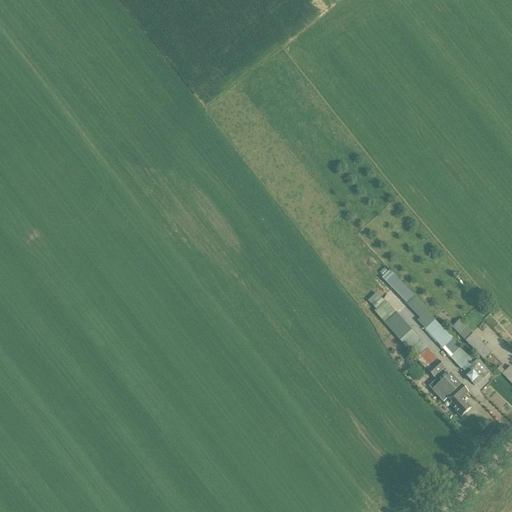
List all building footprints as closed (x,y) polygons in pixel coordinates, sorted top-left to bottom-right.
[(413,297),(414,296),(413,296),(389,271),(381,279),(392,290),(406,304),(420,318),(418,321),(426,330),(425,331),(461,370),(471,360),(413,297)] [(374,311),(434,378),(445,369),(385,300),(384,301),(376,293),(368,300),(375,309),(374,311)] [(473,335),(459,321),(452,328),(483,361),(491,354),(473,335)] [(490,373),(478,359),(463,373),(475,387),(490,373)] [(511,384),(511,368),(510,367),(502,375),(511,384)] [(450,375),(442,383),(440,381),(439,382),(437,380),(429,387),(444,403),(446,401),(461,386),(450,375)] [(461,386),(446,401),(461,418),(470,410),(461,399),(467,393),(461,386)]
